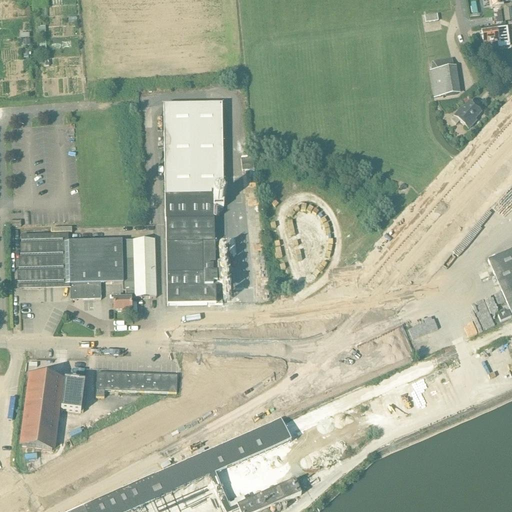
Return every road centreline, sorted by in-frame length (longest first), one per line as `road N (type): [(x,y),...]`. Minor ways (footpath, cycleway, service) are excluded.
road 1 (unclassified): [(314,356),(0,341)]
road 2 (unclassified): [(54,511),(282,387),(314,356)]
road 3 (unclassified): [(314,356),(511,145)]
